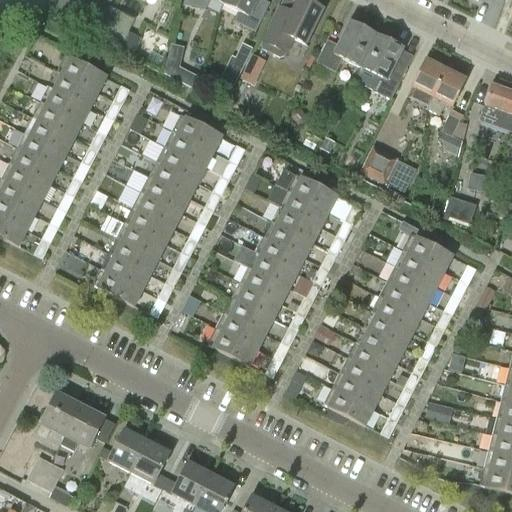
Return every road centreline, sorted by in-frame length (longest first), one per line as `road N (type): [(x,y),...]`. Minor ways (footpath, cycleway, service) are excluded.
road 1 (residential): [(381,511),(40,335)]
road 2 (unclassified): [(511,61),(390,0)]
